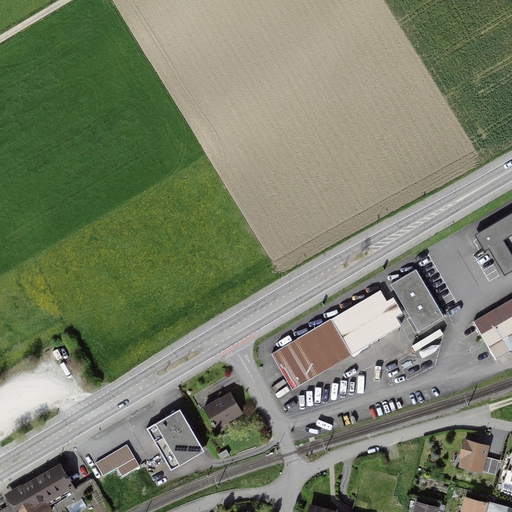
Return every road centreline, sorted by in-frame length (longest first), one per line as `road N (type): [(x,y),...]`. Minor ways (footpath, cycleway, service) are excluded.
road 1 (primary): [(511,169),(226,334)]
road 2 (primary): [(226,334),(0,469)]
road 3 (residential): [(290,475),(437,424),(475,420)]
road 4 (residential): [(290,475),(286,442),(226,334)]
